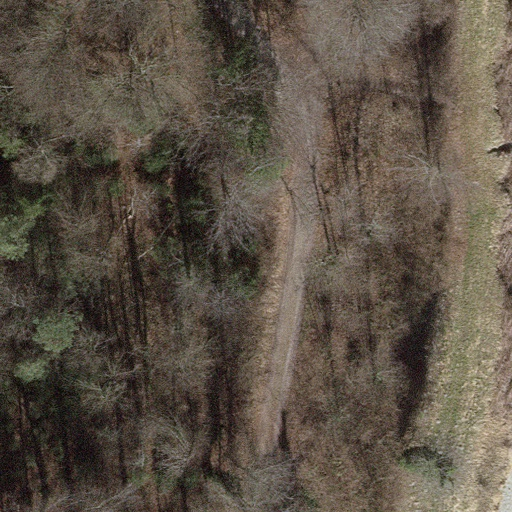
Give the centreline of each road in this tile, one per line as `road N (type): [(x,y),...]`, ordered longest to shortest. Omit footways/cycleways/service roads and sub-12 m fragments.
road 1 (track): [(305,112),(303,261),(261,511)]
road 2 (track): [(225,0),(305,112)]
